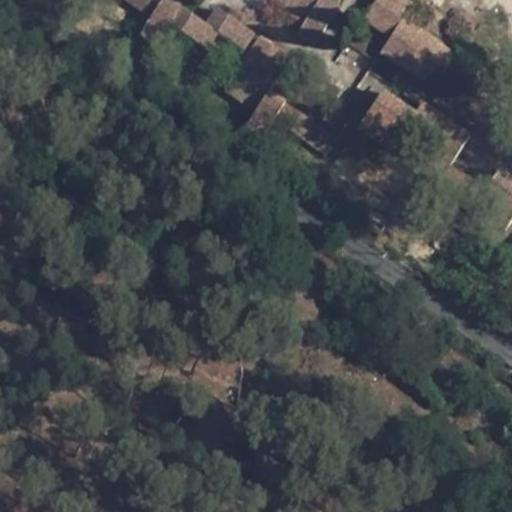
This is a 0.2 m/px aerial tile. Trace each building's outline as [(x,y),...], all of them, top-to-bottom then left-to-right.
[(121,0),(142,14),(152,0),(121,0)] [(242,53),(254,36),(217,11),(205,27),(167,0),(163,0),(139,36),(156,48),(170,28),(206,52),(217,36),(242,53)] [(244,0),(265,14),(271,4),(303,25),(296,36),(313,47),(338,9),(324,0),(244,0)] [(380,54),(432,90),(455,57),(402,22),(413,7),(402,0),(376,0),(362,20),(390,39),(380,54)] [(291,61),(258,39),(222,91),(255,113),(243,131),(260,143),(274,122),(326,157),(337,141),(269,94),(291,61)] [(470,139),(421,106),(413,116),(381,93),(356,131),(505,233),(511,221),(511,182),(498,173),(484,193),(449,169),(470,139)] [(362,158),(336,195),(352,207),(379,169),(362,158)] [(384,172),(357,210),(374,221),(378,216),(404,235),(426,202),(384,172)] [(511,261),(498,281),(511,290),(511,296),(508,303),(511,305),(511,261)] [(445,442),(360,361),(342,380),(422,461),(445,442)]
